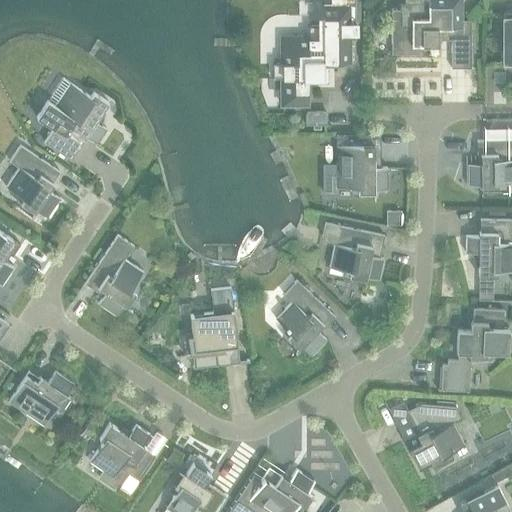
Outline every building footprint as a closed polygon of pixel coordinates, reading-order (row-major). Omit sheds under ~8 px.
[(308,36),(281,36),(281,63),(272,63),(273,78),(281,78),(281,105),(309,105),(309,78),(323,78),(323,64),(350,64),(349,36),(355,35),(355,0),(320,0),(321,25),(308,25),(308,36)] [(405,0),(405,5),(400,5),(400,9),(392,9),(392,17),(391,17),(391,53),(420,53),(420,44),(438,44),(438,35),(451,35),(451,68),(471,68),(471,20),(460,20),(459,0),(405,0)] [(511,12),(503,13),(503,65),(511,64),(511,12)] [(44,141),(71,160),(88,136),(97,142),(107,128),(95,121),(108,102),(93,91),(90,96),(69,82),(54,106),(46,101),(35,117),(53,128),(44,141)] [(305,111),(305,126),(327,126),(327,111),(305,111)] [(511,139),(477,140),(477,154),(480,154),(480,162),(467,163),(467,185),(480,185),(480,188),(497,188),(497,183),(511,182),(511,139)] [(52,182),(59,171),(20,144),(9,160),(18,167),(5,186),(23,198),(20,202),(34,212),(36,209),(47,216),(60,198),(49,190),(54,183),(52,182)] [(336,168),(323,168),(324,193),(338,193),(338,187),(358,187),(358,192),(374,192),(374,189),(387,189),(387,167),(378,167),(378,144),(337,145),(337,163),(336,163),(336,168)] [(401,210),(387,210),(387,223),(401,223),(401,210)] [(511,270),(511,218),(480,218),(480,232),(479,232),(478,235),(465,235),(465,252),(478,252),(478,275),(496,275),(496,270),(511,270)] [(326,242),(334,244),(329,266),(350,271),(349,276),(365,279),(366,276),(379,279),(383,257),(370,254),(372,246),(381,248),(384,234),(325,222),(322,236),(326,242)] [(2,259),(7,252),(12,256),(20,244),(13,239),(0,230),(0,284),(1,285),(13,266),(2,259)] [(98,303),(116,315),(124,304),(126,306),(136,292),(131,289),(143,271),(124,258),(133,245),(117,234),(84,283),(103,295),(98,303)] [(311,355),(326,339),(317,329),(322,324),(325,327),(335,316),(297,279),(283,293),(291,301),(275,318),(290,333),(287,336),(299,348),(301,346),(311,355)] [(193,336),(176,339),(178,355),(193,353),(194,367),(216,364),(216,359),(224,358),(225,364),(239,362),(230,287),(211,289),(213,312),(190,315),(193,336)] [(507,352),(509,328),(503,328),(504,309),(473,308),(473,321),(471,321),(470,330),(457,329),(456,352),(457,352),(457,359),(447,359),(447,364),(441,364),(440,389),(468,391),(469,356),(486,356),(486,351),(507,352)] [(66,393),(74,382),(55,370),(48,381),(40,376),(39,378),(28,370),(8,400),(24,410),(23,411),(43,424),(55,406),(60,409),(69,395),(66,393)] [(420,441),(408,447),(418,467),(430,461),(432,466),(447,459),(445,454),(464,444),(453,422),(461,418),(455,405),(421,402),(406,410),(418,432),(416,433),(420,441)] [(86,439),(91,432),(95,434),(102,423),(91,416),(79,434),(86,439)] [(113,488),(125,471),(138,480),(155,454),(144,447),(145,446),(142,444),(149,433),(135,424),(128,435),(109,422),(98,437),(103,440),(89,461),(102,469),(97,477),(113,488)] [(172,450),(166,460),(172,464),(179,455),(172,450)] [(213,511),(225,495),(212,486),(210,489),(204,485),(211,474),(192,462),(185,473),(182,471),(173,485),(177,488),(165,506),(174,511),(213,511)] [(314,480),(296,468),(288,479),(281,474),(280,476),(269,468),(239,511),(262,511),(265,509),(268,511),(290,511),(296,504),(300,507),(310,493),(307,491),(314,480)] [(495,483),(507,477),(503,469),(491,475),(495,483)] [(464,511),(510,511),(497,485),(467,500),(460,504),(464,511)] [(431,511),(444,511),(459,508),(455,495),(428,503),(431,511)]
